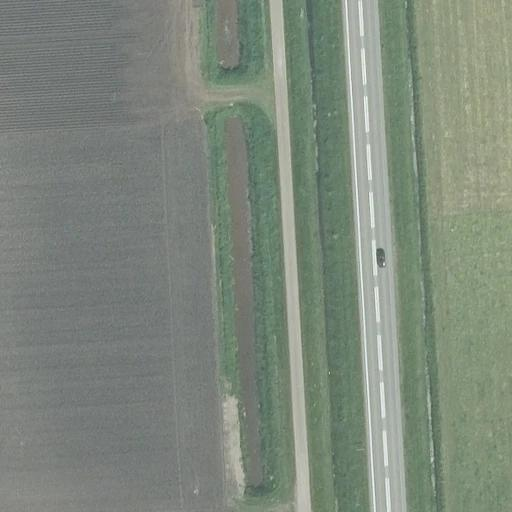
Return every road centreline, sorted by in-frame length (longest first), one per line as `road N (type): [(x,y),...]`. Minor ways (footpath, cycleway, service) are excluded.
road 1 (trunk): [(385,511),(357,0)]
road 2 (unclassified): [(301,511),(273,0)]
